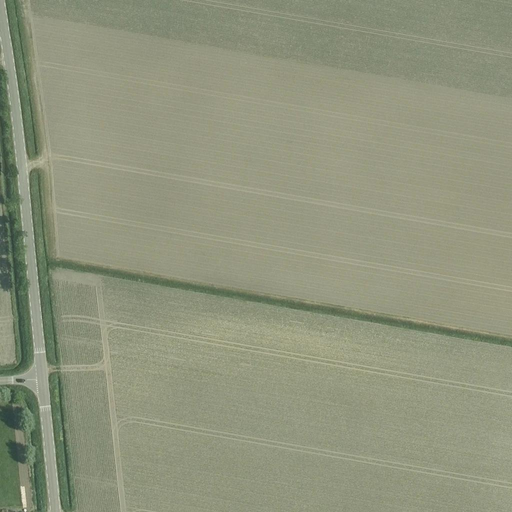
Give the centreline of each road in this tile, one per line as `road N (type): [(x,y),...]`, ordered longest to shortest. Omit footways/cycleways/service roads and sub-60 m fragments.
road 1 (tertiary): [(41,382),(0,18)]
road 2 (tertiary): [(54,511),(41,382)]
